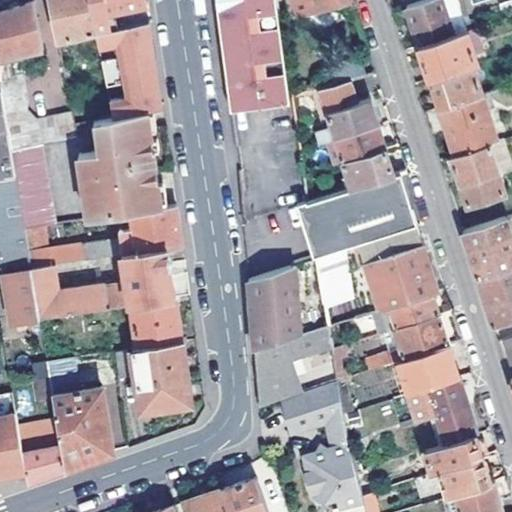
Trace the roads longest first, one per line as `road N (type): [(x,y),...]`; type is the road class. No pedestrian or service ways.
road 1 (residential): [(33,502),(196,447),(235,406),(178,0)]
road 2 (residential): [(511,429),(371,0)]
